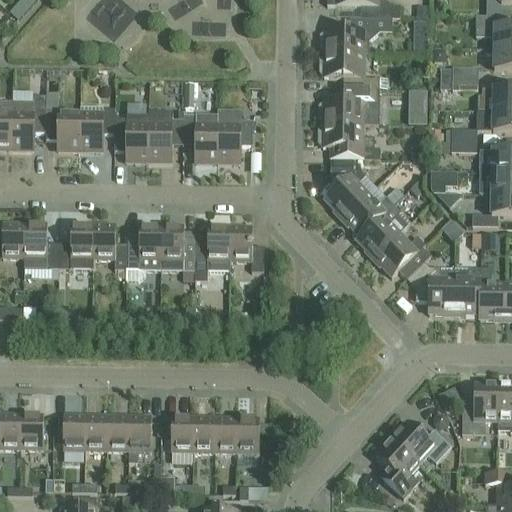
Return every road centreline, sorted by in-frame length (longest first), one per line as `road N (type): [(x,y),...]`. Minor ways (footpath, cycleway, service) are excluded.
road 1 (residential): [(349,437),(287,383),(258,377),(0,373)]
road 2 (residential): [(0,197),(284,201)]
road 3 (residential): [(420,362),(297,236),(284,201)]
road 4 (residential): [(284,201),(286,0)]
